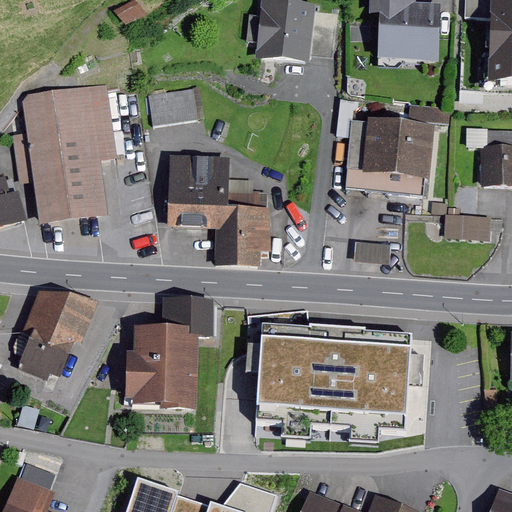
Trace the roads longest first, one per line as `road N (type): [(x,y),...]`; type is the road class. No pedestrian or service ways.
road 1 (tertiary): [(0,266),(511,303)]
road 2 (residential): [(501,456),(371,465),(115,456),(0,433)]
